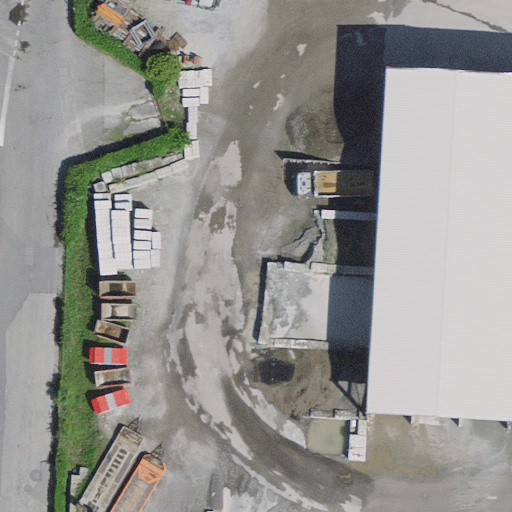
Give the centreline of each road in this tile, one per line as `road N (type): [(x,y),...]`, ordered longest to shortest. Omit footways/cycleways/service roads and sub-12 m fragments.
road 1 (track): [(511,11),(330,3),(252,87),(242,420),(312,495),(511,505)]
road 2 (residential): [(17,511),(27,63)]
